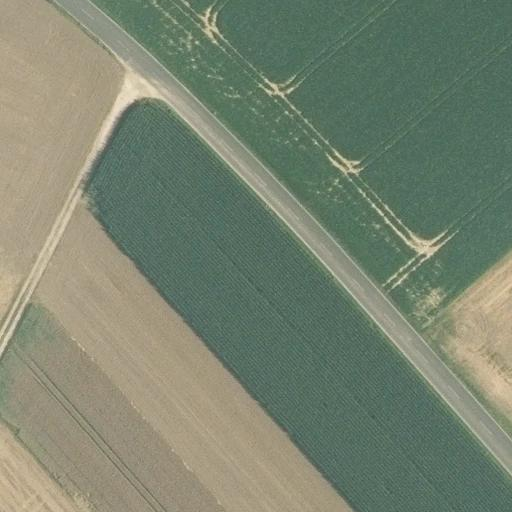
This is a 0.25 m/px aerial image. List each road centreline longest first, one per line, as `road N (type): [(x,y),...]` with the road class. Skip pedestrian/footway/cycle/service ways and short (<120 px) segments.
road 1 (tertiary): [(511,459),(173,95),(65,0)]
road 2 (track): [(0,348),(142,64)]
